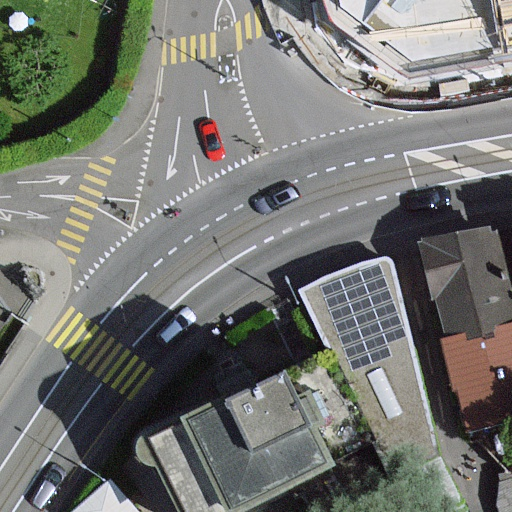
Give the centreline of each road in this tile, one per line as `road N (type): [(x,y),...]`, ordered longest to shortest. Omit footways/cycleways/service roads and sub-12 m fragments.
road 1 (secondary): [(206,202),(113,282),(0,437)]
road 2 (secondary): [(31,511),(97,415),(178,324)]
road 3 (residential): [(0,200),(206,202)]
road 4 (secondary): [(178,324),(288,251),(353,222)]
road 5 (residential): [(362,144),(287,99),(223,41)]
road 6 (secondary): [(362,144),(206,202)]
road 7 (residential): [(206,202),(223,41)]
road 8 (secondary): [(353,222),(511,187)]
road 9 (secondary): [(511,117),(362,144)]
road 10 (residential): [(206,202),(353,222)]
road 11 (residential): [(178,324),(206,202)]
